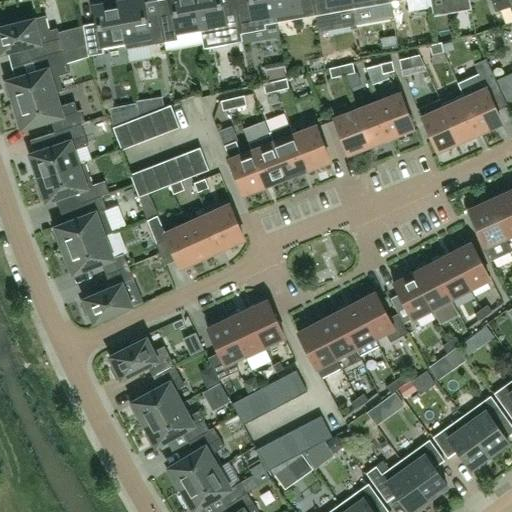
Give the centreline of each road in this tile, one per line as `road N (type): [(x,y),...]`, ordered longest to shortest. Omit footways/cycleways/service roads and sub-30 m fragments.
road 1 (residential): [(65,353),(257,266),(270,246),(511,149)]
road 2 (residential): [(0,186),(65,353)]
road 3 (residential): [(65,353),(148,511)]
